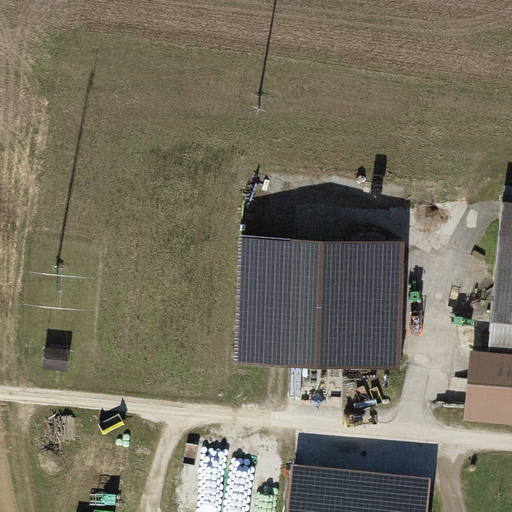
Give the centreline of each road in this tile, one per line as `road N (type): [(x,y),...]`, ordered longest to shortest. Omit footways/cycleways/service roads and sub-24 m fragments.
road 1 (residential): [(511,441),(11,391)]
road 2 (track): [(43,0),(11,391),(0,390)]
road 3 (track): [(29,511),(20,444),(28,419),(62,396)]
